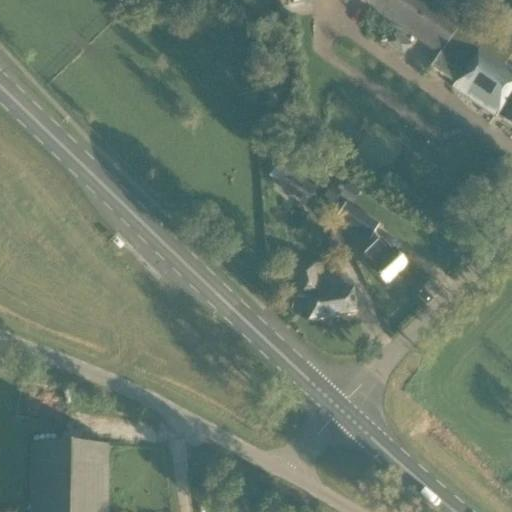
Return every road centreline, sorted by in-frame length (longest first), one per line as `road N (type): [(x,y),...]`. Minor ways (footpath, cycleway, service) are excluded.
road 1 (primary): [(338,410),(0,88)]
road 2 (unclassified): [(288,475),(140,397),(0,338)]
road 3 (unclassified): [(338,410),(511,232)]
road 4 (primary): [(460,511),(338,410)]
